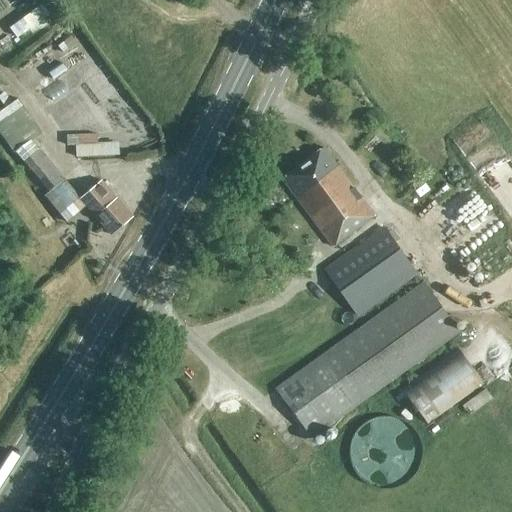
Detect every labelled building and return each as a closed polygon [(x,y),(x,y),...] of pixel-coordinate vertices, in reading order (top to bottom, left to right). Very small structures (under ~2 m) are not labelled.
[(37,30),(70,3),(66,0),(50,0),(28,19),(37,30)] [(66,68),(97,39),(86,28),(77,37),(70,30),(49,50),(66,68)] [(67,104),(76,119),(111,99),(103,83),(67,104)] [(0,91),(0,98),(6,108),(16,101),(8,87),(0,91)] [(0,131),(15,152),(41,133),(23,106),(1,121),(5,127),(0,130),(0,131)] [(491,112),(472,115),(475,137),(494,134),(491,112)] [(85,143),(138,141),(138,132),(115,133),(115,124),(85,125),(85,143)] [(282,179),(333,248),(374,216),(323,148),(282,179)] [(96,216),(77,194),(39,149),(24,161),(50,191),(46,195),(51,202),(51,203),(61,215),(79,233),(96,217),(96,216)] [(151,196),(157,178),(147,174),(140,192),(151,196)] [(86,186),(77,194),(96,216),(96,217),(112,235),(133,217),(101,180),(90,190),(86,186)] [(409,197),(417,206),(436,190),(428,181),(409,197)] [(384,228),(325,270),(357,316),(416,274),(384,228)] [(0,280),(19,274),(12,254),(0,257),(0,280)] [(312,438),(458,332),(423,283),(275,389),(312,438)] [(499,350),(511,335),(511,325),(507,322),(489,341),(499,350)] [(434,379),(452,407),(509,370),(491,343),(434,379)]
